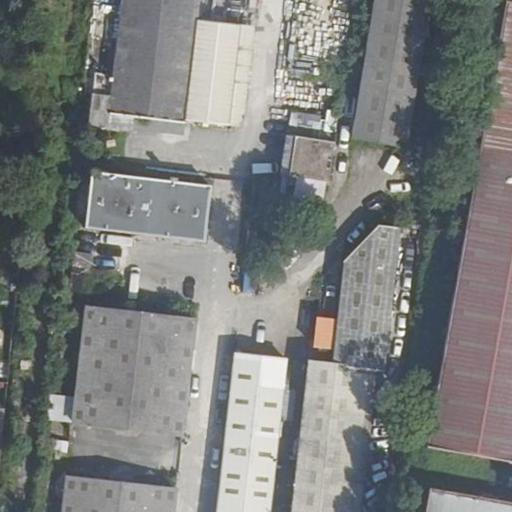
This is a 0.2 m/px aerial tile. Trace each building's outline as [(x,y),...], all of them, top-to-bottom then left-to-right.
[(236,30),(195,24),(158,20),(160,0),(121,0),(113,78),(94,77),(88,127),(127,131),(129,119),(183,125),(183,122),(224,126),(236,30)] [(160,0),(158,20),(195,24),(197,0),(160,0)] [(295,0),(287,57),(296,58),(293,77),(319,81),(330,0),(295,0)] [(375,0),(353,139),(405,148),(428,0),(375,0)] [(511,463),(511,0),(504,0),(426,448),(511,463)] [(295,130),(333,132),(335,97),(296,95),(295,130)] [(324,181),(330,142),(283,135),(278,174),(283,175),(324,181)] [(83,229),(202,244),(209,187),(90,173),(83,229)] [(360,367),(376,368),(383,370),(398,230),(371,226),(345,255),(334,364),(307,362),(290,511),(357,511),(359,499),(346,498),(360,367)] [(73,254),(70,286),(69,296),(86,297),(88,275),(90,256),(73,254)] [(58,285),(57,294),(69,296),(70,286),(58,285)] [(193,321),(84,308),(71,423),(179,437),(193,321)] [(262,511),(279,358),(231,353),(212,511),(262,511)] [(359,499),(376,368),(360,367),(346,498),(359,499)] [(170,511),(173,492),(64,480),(60,511),(170,511)] [(511,511),(511,502),(426,488),(421,511),(511,511)]
